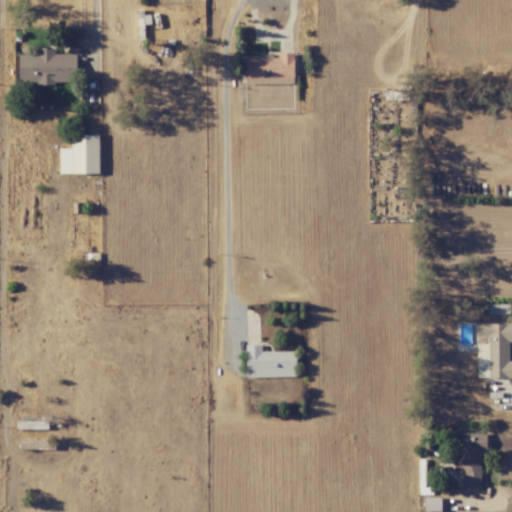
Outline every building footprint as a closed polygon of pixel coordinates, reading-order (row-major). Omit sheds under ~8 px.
[(18,82),(75,83),(76,54),(54,53),(54,49),(36,49),(36,54),(19,54),(18,82)] [(244,78),(294,76),(293,52),(278,53),(278,58),(244,59),(244,78)] [(59,148),(59,174),(99,174),(98,135),(70,135),(71,148),(59,148)] [(511,338),(511,323),(476,324),(477,337),(486,337),(486,344),(476,344),(477,378),(511,377),(511,361),(508,362),(508,341),(511,340),(511,338)] [(261,352),(261,345),(246,345),(246,377),(296,376),(295,351),(261,352)] [(486,433),(461,433),(461,455),(453,455),(454,471),(463,471),(464,488),(480,487),(480,454),(486,454),(486,433)]
